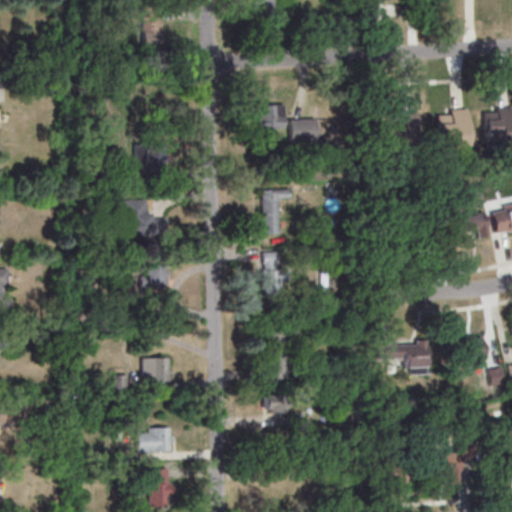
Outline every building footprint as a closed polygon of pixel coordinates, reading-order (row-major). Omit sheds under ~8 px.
[(253,0),(253,10),(273,10),(273,0),(253,0)] [(141,47),(160,47),(160,8),(141,8),(141,47)] [(257,128),(281,128),(281,104),(257,104),(257,128)] [(511,140),(511,107),(483,108),(483,141),(511,140)] [(465,145),(465,110),(437,110),(437,145),(465,145)] [(375,129),(376,149),(419,147),(418,112),(400,112),(401,128),(375,129)] [(314,118),(288,118),(288,141),(314,141),(314,118)] [(132,143),(132,168),(163,168),(163,143),(132,143)] [(278,198),(288,198),(288,188),(260,188),(260,233),(278,233),(278,198)] [(340,198),(327,198),(327,209),(340,209),(340,198)] [(123,199),(123,234),(165,234),(165,216),(146,216),(146,199),(123,199)] [(511,199),(499,202),(500,211),(489,213),(493,233),(511,229),(511,199)] [(457,214),(457,237),(484,237),(484,214),(457,214)] [(261,287),(281,287),(281,251),(261,251),(261,287)] [(139,276),(139,286),(165,286),(165,263),(146,263),(146,276),(139,276)] [(0,290),(0,313),(11,313),(11,291),(0,290)] [(266,328),(267,380),(286,380),(286,328),(266,328)] [(458,336),(458,366),(481,366),(481,336),(458,336)] [(376,343),(376,359),(404,358),(404,374),(427,373),(426,342),(376,343)] [(167,357),(141,357),(141,381),(167,381),(167,357)] [(479,370),(480,385),(501,383),(500,369),(479,370)] [(112,388),(124,388),(124,375),(112,375),(112,388)] [(292,395),(261,395),(261,411),(292,411),(292,395)] [(172,451),(172,427),(135,427),(135,451),(172,451)] [(114,442),(129,442),(129,429),(114,429),(114,442)] [(432,452),(432,471),(473,471),(473,443),(453,443),(453,452),(432,452)] [(404,458),(379,458),(379,484),(404,484),(404,458)] [(168,468),(146,468),(146,505),(168,505),(168,468)] [(267,511),(289,511),(289,473),(267,473),(267,511)]
